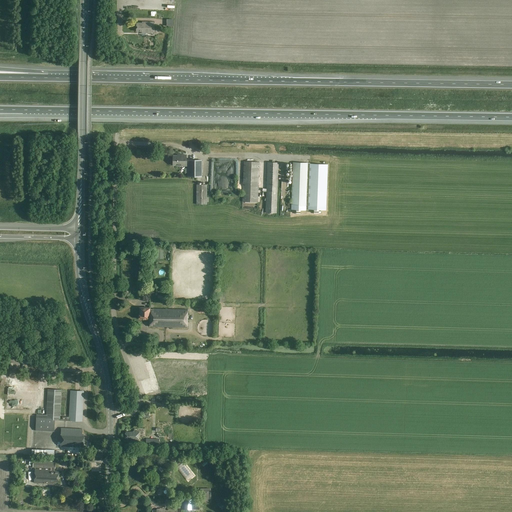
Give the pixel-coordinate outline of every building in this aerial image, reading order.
[(155,22),(142,22),(142,23),(136,23),(136,32),(142,32),(142,33),(149,33),(149,34),(154,34),(155,22)] [(202,177),(202,160),(186,160),(186,155),(177,155),(177,156),(173,156),(173,165),(177,165),(177,166),(187,166),(187,177),(202,177)] [(244,162),(242,202),(257,202),(259,162),(244,162)] [(265,213),(270,213),(270,214),(273,214),(273,213),(277,213),(279,163),(267,162),(265,213)] [(328,164),(310,164),(293,163),(292,209),(297,209),(296,212),(300,213),(301,209),(314,210),(314,213),(320,213),(320,210),(326,210),(328,164)] [(207,204),(207,185),(196,184),(196,204),(207,204)] [(187,328),(188,310),(153,309),(153,310),(150,309),(150,308),(140,308),(139,314),(138,315),(138,318),(139,319),(150,319),(150,327),(187,328)] [(37,415),(36,431),(54,432),(55,420),(82,421),(84,391),(71,391),(69,418),(60,417),(61,390),(48,389),(47,415),(37,415)] [(84,445),(84,435),(82,435),(82,429),(62,428),(61,447),(74,447),(74,446),(79,446),(79,445),(84,445)] [(139,440),(139,431),(133,431),(133,432),(125,432),(125,439),(129,439),(129,440),(139,440)] [(58,483),(59,471),(55,471),(55,470),(52,470),(52,469),(35,468),(34,483),(54,484),(54,482),(58,483)]
